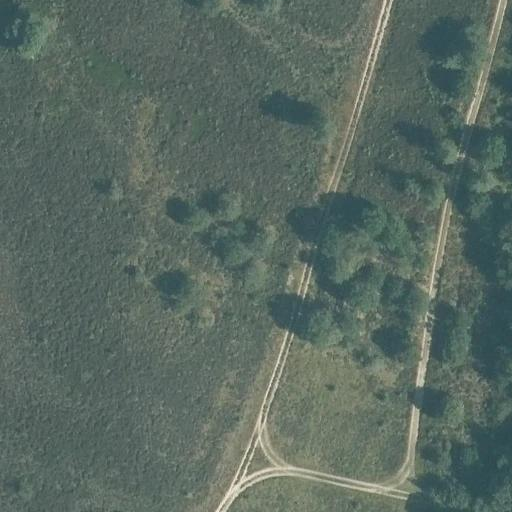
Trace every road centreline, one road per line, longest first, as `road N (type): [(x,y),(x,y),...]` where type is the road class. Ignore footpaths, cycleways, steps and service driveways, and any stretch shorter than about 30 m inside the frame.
road 1 (track): [(388,0),(251,461),(405,495)]
road 2 (track): [(405,495),(453,184),(503,0)]
